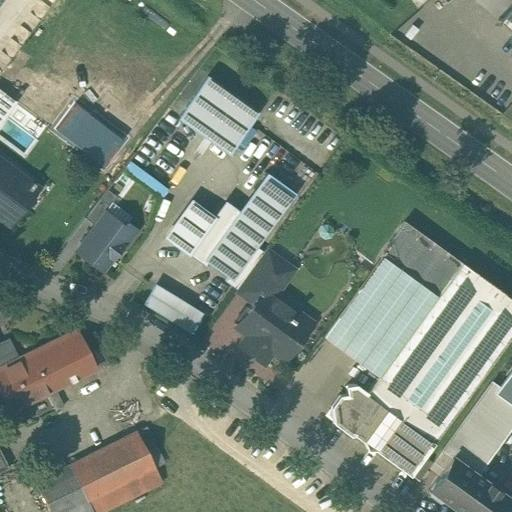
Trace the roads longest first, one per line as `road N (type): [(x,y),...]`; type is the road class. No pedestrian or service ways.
road 1 (residential): [(0,272),(140,331),(395,511)]
road 2 (primary): [(254,0),(511,182)]
